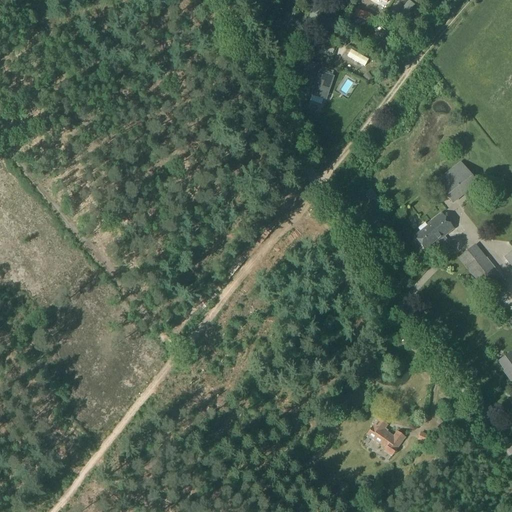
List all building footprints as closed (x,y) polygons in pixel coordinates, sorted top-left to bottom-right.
[(323,3),(321,10),(326,11),(327,11),(328,11),(330,5),(323,3)] [(325,100),(333,77),(319,73),(312,96),(325,100)] [(369,75),(364,78),(367,83),(372,80),(369,75)] [(452,204),(478,185),(460,163),(435,182),(452,204)] [(370,203),(377,198),(370,189),(364,194),(370,203)] [(417,229),(420,233),(414,237),(424,250),(437,240),(443,248),(449,243),(444,237),(453,229),(441,214),(427,225),(428,226),(427,227),(424,224),(417,229)] [(469,273),(486,259),(475,245),(458,259),(469,273)] [(511,268),(511,250),(503,258),(511,268)] [(511,354),(511,353),(497,362),(503,371),(502,372),(510,383),(511,381),(511,354)] [(354,370),(360,377),(376,361),(370,355),(354,370)] [(393,437),(383,430),(386,425),(378,419),(367,435),(386,449),(384,451),(391,457),(404,438),(396,432),(393,437)] [(428,445),(431,437),(420,433),(417,440),(428,445)]
